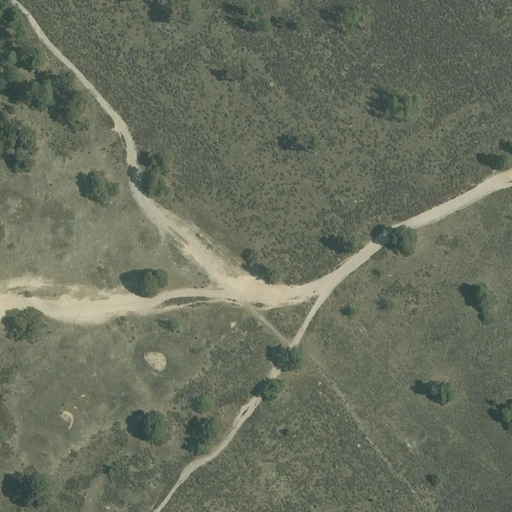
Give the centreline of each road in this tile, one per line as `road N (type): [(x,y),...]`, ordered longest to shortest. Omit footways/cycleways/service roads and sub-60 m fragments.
road 1 (track): [(511,168),(297,292),(162,296),(64,312),(0,309)]
road 2 (track): [(338,272),(266,387),(154,511)]
